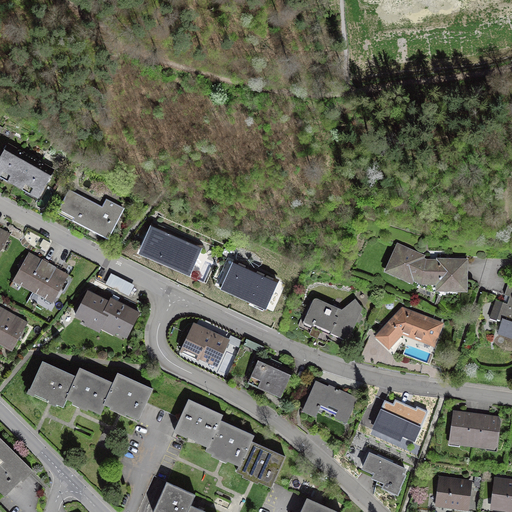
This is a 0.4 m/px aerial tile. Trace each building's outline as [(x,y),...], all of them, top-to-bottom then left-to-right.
[(0,158),(0,173),(16,183),(30,158),(8,145),(0,158)] [(30,158),(16,183),(39,195),(53,171),(30,158)] [(108,236),(122,209),(107,201),(103,209),(71,192),(55,221),(70,229),(75,219),(108,236)] [(142,253),(187,273),(199,245),(154,225),(142,253)] [(3,230),(0,228),(0,252),(8,238),(1,233),(3,230)] [(438,261),(426,261),(420,259),(421,257),(399,247),(389,270),(410,280),(412,276),(418,279),(421,280),(419,285),(425,288),(439,295),(439,288),(458,288),(459,273),(464,273),(464,262),(449,262),(450,260),(438,260),(438,261)] [(173,273),(132,252),(128,259),(170,280),(173,273)] [(34,289),(48,264),(37,257),(34,261),(27,256),(14,278),(34,289)] [(267,302),(277,280),(236,261),(224,286),(252,298),(253,296),(267,302)] [(61,270),(48,264),(34,289),(54,301),(66,279),(59,274),(61,270)] [(106,283),(130,295),(136,283),(112,272),(106,283)] [(207,288),(181,275),(177,283),(203,296),(207,288)] [(511,280),(509,280),(502,302),(496,300),(490,318),(496,321),(497,319),(501,320),(497,333),(511,338),(511,280)] [(101,328),(103,325),(126,337),(139,313),(111,299),(109,302),(88,291),(76,315),(101,328)] [(313,327),(347,343),(362,308),(355,299),(342,310),(314,298),(302,325),(312,330),(313,327)] [(268,318),(232,301),(228,308),(264,325),(268,318)] [(403,309),(378,336),(389,346),(402,332),(433,344),(441,324),(403,309)] [(20,318),(8,311),(0,325),(0,341),(13,348),(26,326),(18,322),(20,318)] [(193,365),(194,364),(198,354),(218,363),(228,342),(193,326),(178,356),(179,357),(181,358),(182,359),(183,360),(186,361),(188,362),(193,365)] [(381,341),(370,336),(363,349),(375,354),(381,341)] [(281,397),(292,371),(260,356),(257,363),(242,356),(235,371),(250,377),(249,380),(268,389),(267,391),(281,397)] [(76,376),(43,361),(30,389),(36,392),(35,394),(49,400),(50,398),(57,401),(56,404),(63,407),(66,398),(76,376)] [(114,383),(80,368),(76,376),(66,398),(73,401),(74,399),(89,406),(88,408),(100,413),(104,404),(114,383)] [(152,389),(118,373),(114,383),(104,404),(111,407),(112,405),(127,411),(126,413),(138,419),(146,403),(152,389)] [(328,387),(316,381),(302,412),(315,417),(318,410),(330,415),(323,430),(324,431),(323,434),(330,437),(329,439),(337,442),(357,398),(336,388),(334,392),(327,389),(328,387)] [(173,398),(152,389),(146,403),(166,412),(173,398)] [(186,404),(173,398),(166,412),(180,418),(186,404)] [(222,415),(188,399),(186,404),(180,418),(176,428),(188,433),(187,436),(196,440),(197,437),(209,443),(220,420),(222,415)] [(393,404),(385,401),(375,423),(414,441),(427,412),(417,407),(416,409),(406,405),(404,407),(394,403),(393,404)] [(459,443),(473,445),(477,415),(464,413),(463,415),(454,414),(451,440),(459,441),(459,443)] [(477,415),(473,445),(487,447),(487,445),(496,446),(499,420),(490,419),(490,417),(477,415)] [(251,441),(253,435),(220,420),(209,443),(206,450),(213,453),(214,451),(229,458),(228,460),(240,465),(251,441)] [(0,438),(0,489),(5,495),(31,469),(0,438)] [(279,468),(285,456),(251,441),(240,465),(237,471),(244,474),(245,472),(260,479),(259,481),(271,486),(273,482),(279,468)] [(397,487),(405,469),(370,453),(363,468),(374,473),(375,472),(380,474),(379,477),(389,482),(389,483),(397,487)] [(286,489),(293,474),(279,468),(273,482),(286,489)] [(313,484),(293,474),(286,489),(307,498),(313,484)] [(465,508),(468,482),(442,479),(439,505),(465,508)] [(496,506),(511,508),(511,506),(511,482),(495,481),(493,497),(497,497),(496,506)] [(195,495),(167,482),(152,511),(186,511),(190,505),(195,495)] [(338,511),(307,498),(300,511),(338,511)]
